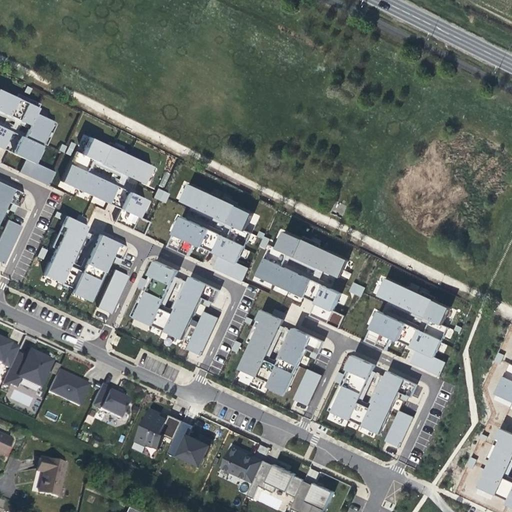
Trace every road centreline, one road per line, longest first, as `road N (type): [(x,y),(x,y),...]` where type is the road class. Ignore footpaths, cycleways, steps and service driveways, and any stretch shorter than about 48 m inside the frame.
road 1 (residential): [(0,306),(314,441),(374,470),(382,487)]
road 2 (tertiary): [(511,64),(380,0)]
